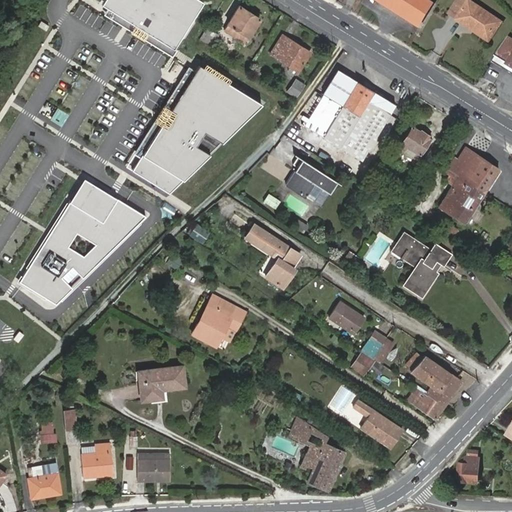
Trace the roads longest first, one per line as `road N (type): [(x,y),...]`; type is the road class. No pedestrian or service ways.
road 1 (primary): [(511,131),(298,0)]
road 2 (tertiary): [(511,375),(411,481)]
road 3 (tertiary): [(411,481),(365,508),(277,511)]
